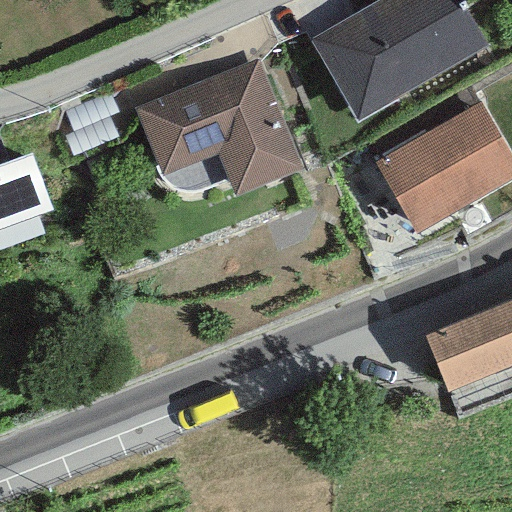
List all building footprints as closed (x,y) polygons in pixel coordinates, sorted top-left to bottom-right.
[(462,0),(374,0),(311,37),(357,116),(486,41),(462,0)] [(301,164),(258,57),(134,105),(161,175),(165,180),(172,186),(179,191),(187,192),(195,192),(228,176),(235,192),(301,164)] [(511,154),(481,100),(374,160),(413,230),(511,174),(511,154)] [(0,224),(53,205),(31,147),(0,159),(0,224)] [(511,296),(424,332),(446,386),(511,359),(511,296)]
